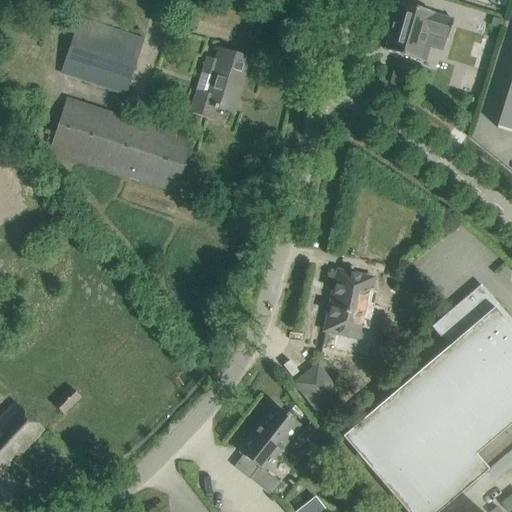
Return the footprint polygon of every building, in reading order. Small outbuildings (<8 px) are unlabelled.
[(432,13),(418,8),(398,3),(384,50),(418,60),(427,32),(448,38),(453,20),(432,14),(432,13)] [(492,17),(490,24),(500,27),(502,20),(492,17)] [(78,18),(59,74),(124,97),(143,40),(78,18)] [(190,112),(192,112),(211,118),(214,109),(216,109),(217,107),(233,112),(250,59),(219,50),(215,62),(206,59),(190,112)] [(485,75),(481,73),(462,67),(456,86),(475,92),(479,93),(485,75)] [(511,132),(511,79),(497,128),(511,132)] [(49,151),(156,186),(175,192),(192,141),(65,99),(49,151)] [(358,339),(371,279),(338,272),(325,331),(358,339)] [(511,322),(481,286),(433,327),(449,346),(342,437),(405,511),(438,511),(488,470),(475,455),(511,422),(511,322)] [(296,384),(317,411),(338,395),(317,367),(296,384)] [(80,398),(70,387),(52,404),(63,415),(80,398)] [(0,426),(0,482),(7,475),(4,472),(43,430),(19,407),(0,426)] [(249,479),(271,497),(281,484),(263,470),(274,456),(276,458),(289,442),(287,441),(298,426),(275,408),(240,453),(258,467),(249,479)]
